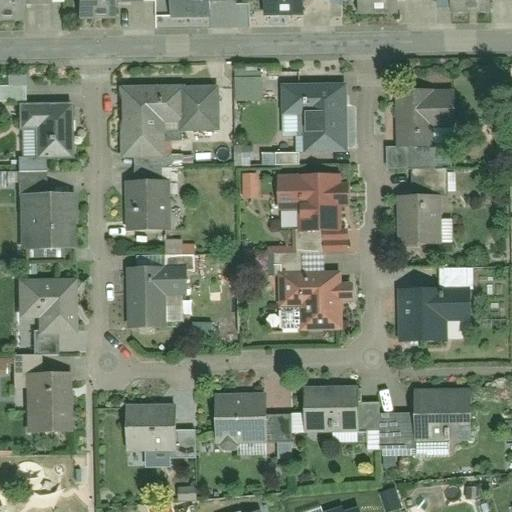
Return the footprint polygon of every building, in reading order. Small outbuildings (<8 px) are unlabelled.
[(49,0),(0,0),(0,20),(24,19),(23,6),(50,5),(49,0)] [(78,0),(80,21),(119,19),(118,4),(141,3),(140,0),(78,0)] [(168,0),(170,18),(213,15),(212,4),(239,2),(238,0),(168,0)] [(331,0),(261,0),(263,18),(306,15),(305,3),(332,1),(331,0)] [(427,0),(361,0),(363,12),(400,10),(399,2),(427,0)] [(437,0),(438,13),(493,11),(492,0),(437,0)] [(4,74),(4,85),(0,85),(0,100),(23,101),(23,74),(4,74)] [(233,78),(233,102),(261,101),(261,77),(233,78)] [(218,86),(120,90),(122,160),(165,158),(164,134),(220,132),(218,86)] [(351,86),(281,89),(282,116),(302,116),(303,151),(354,149),(351,86)] [(448,92),(398,93),(399,156),(449,155),(448,92)] [(75,99),(18,102),(21,160),(77,158),(75,99)] [(346,172),(281,174),(284,249),(349,246),(346,172)] [(259,173),(242,173),(242,199),(259,199),(259,173)] [(173,177),(123,179),(125,236),(176,234),(173,177)] [(75,190),(26,192),(28,253),(77,251),(75,190)] [(443,197),(403,198),(404,246),(444,246),(443,197)] [(185,267),(126,269),(128,322),(187,320),(185,267)] [(348,272),(279,275),(282,335),(350,332),(348,272)] [(440,291),(400,291),(400,341),(445,341),(444,320),(466,320),(465,272),(440,273),(440,291)] [(77,278),(22,280),(25,340),(80,338),(77,278)] [(73,369),(29,370),(31,431),(75,429),(73,369)] [(358,386),(296,388),(298,437),(360,435),(358,386)] [(263,391),(209,393),(211,445),(265,443),(263,391)] [(467,391),(390,392),(391,442),(468,441),(467,391)] [(174,405),(120,407),(122,454),(175,452),(174,405)]
